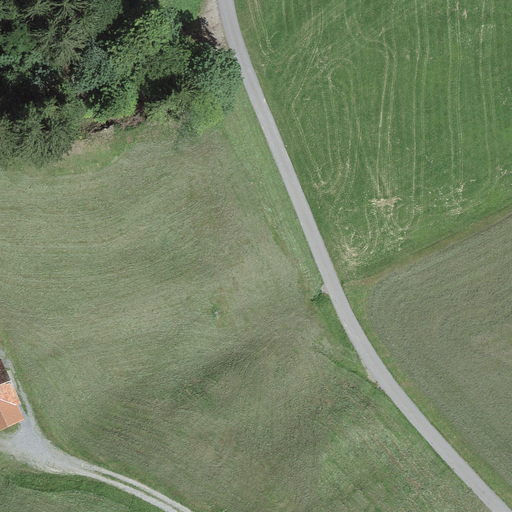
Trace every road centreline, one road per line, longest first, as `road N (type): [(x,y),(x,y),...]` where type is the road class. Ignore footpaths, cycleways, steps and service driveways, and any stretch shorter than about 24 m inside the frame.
road 1 (track): [(226,0),(249,79),(359,338),(391,387),(502,511)]
road 2 (track): [(12,444),(99,472),(183,511)]
